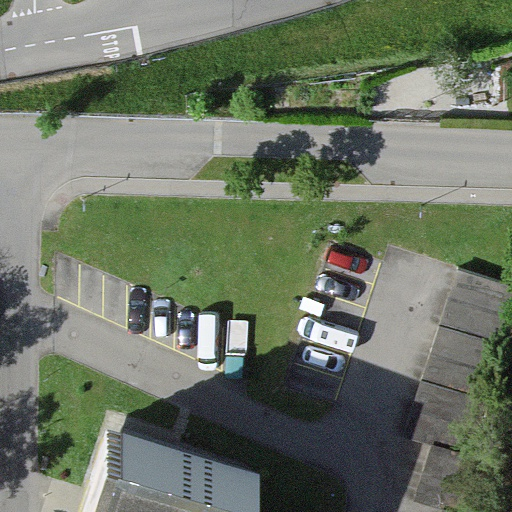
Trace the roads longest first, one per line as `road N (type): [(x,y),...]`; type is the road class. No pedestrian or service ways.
road 1 (residential): [(12,149),(511,150)]
road 2 (unknown): [(6,339),(323,449),(358,471),(369,511)]
road 3 (residential): [(1,511),(12,149)]
